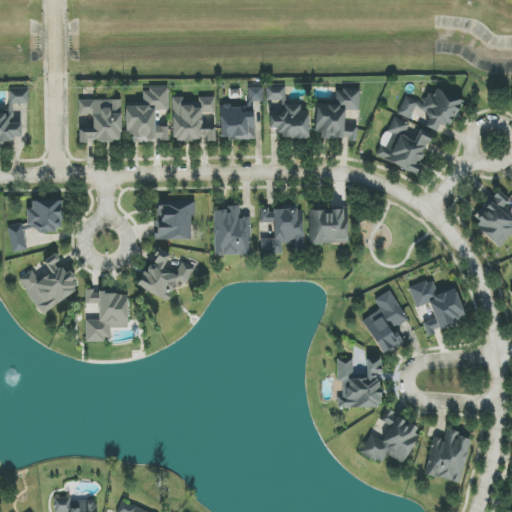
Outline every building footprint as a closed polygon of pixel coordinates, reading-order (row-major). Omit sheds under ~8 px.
[(248,88),(248,108),(232,108),(232,104),(220,105),(221,140),(255,139),(255,131),(262,131),(261,87),(248,88)] [(286,87),(266,87),(266,100),(282,101),(282,113),(270,113),(270,128),(280,128),(280,139),(309,139),(309,111),(301,111),(301,104),(286,104),(286,87)] [(126,106),(126,135),(133,135),(133,142),(168,142),(168,128),(156,128),(156,111),(168,111),(168,89),(143,89),(143,106),(126,106)] [(360,90),(336,89),(335,102),(318,101),(316,139),(357,140),(357,129),(344,128),(345,110),(360,111),(360,90)] [(426,127),(437,131),(439,125),(451,129),(461,99),(431,89),(423,113),(430,115),(426,127)] [(9,104),(28,104),(29,91),(9,90),(9,104)] [(172,98),(172,141),(215,141),(215,127),(202,127),(202,113),(215,113),(215,97),(196,97),(196,106),(184,106),(184,98),(172,98)] [(397,114),(410,120),(418,104),(405,98),(397,114)] [(121,100),(79,100),(79,115),(93,115),(93,128),(79,128),(79,142),(121,142),(121,100)] [(0,141),(22,142),(22,123),(11,123),(11,113),(0,113),(0,141)] [(375,156),(415,174),(433,135),(394,117),(387,133),(391,134),(386,147),(380,145),(375,156)] [(500,249),(511,236),(511,217),(502,209),(511,200),(499,189),(474,217),(481,223),(476,228),(500,249)] [(61,201),(28,201),(28,225),(10,225),(10,252),(25,252),(25,231),(61,231),(61,201)] [(155,240),(191,240),(191,201),(155,201),(155,240)] [(251,256),(251,217),(238,217),(238,208),(214,209),(214,256),(251,256)] [(261,208),(261,223),(274,223),(274,239),(261,239),(261,254),(282,254),(282,244),(292,244),(292,250),(303,250),(303,208),(261,208)] [(309,211),(310,245),(348,244),(347,209),(309,211)] [(137,286),(167,302),(180,279),(187,283),(195,269),(158,249),(137,286)] [(19,279),(40,314),(80,290),(69,272),(65,274),(58,263),(60,262),(56,254),(43,262),(50,273),(38,280),(32,271),(19,279)] [(409,288),(416,308),(430,304),(435,319),(423,323),(427,335),(457,325),(455,320),(465,316),(454,286),(437,291),(433,280),(409,288)] [(384,356),(404,343),(396,329),(408,321),(390,290),(374,300),(380,310),(362,321),(384,356)] [(86,342),(111,341),(111,329),(128,328),(128,293),(86,293),(86,304),(98,304),(99,320),(86,321),(86,342)] [(353,358),(337,358),(337,382),(342,382),(342,398),(337,398),(337,408),(380,408),(380,359),(367,359),(367,379),(353,379),(353,358)] [(380,421),(391,427),(383,441),(370,434),(359,452),(382,465),(387,455),(403,464),(422,432),(386,411),(380,421)] [(425,475),(461,483),(471,437),(446,431),(444,440),(433,438),(425,475)] [(97,511),(98,500),(54,500),(54,511),(97,511)] [(149,511),(121,502),(117,511),(149,511)]
